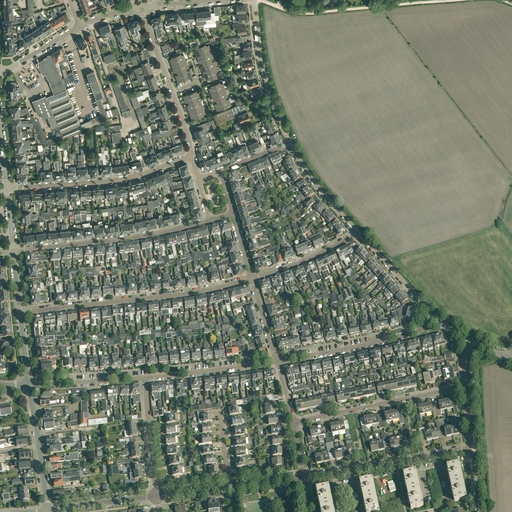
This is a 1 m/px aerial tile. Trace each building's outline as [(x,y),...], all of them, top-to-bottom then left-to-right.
[(13,3),(12,3),(3,3),(4,12),(12,11),(12,9),(16,8),(18,7),(18,5),(14,5),(13,5),(13,3)] [(96,7),(95,5),(82,10),(84,15),(91,12),(90,9),(96,7)] [(57,9),(61,15),(64,21),(69,18),(66,13),(67,12),(65,9),(61,12),(59,8),(58,6),(56,7),(57,9)] [(215,23),(215,17),(214,13),(210,13),(210,11),(208,11),(207,10),(205,11),(206,24),(211,23),(215,23)] [(39,14),(41,17),(49,31),(50,30),(51,30),(52,29),(53,28),(49,21),(47,22),(40,11),(38,12),(39,14)] [(55,19),(59,24),(64,21),(61,15),(58,17),(55,12),(53,14),(54,17),(55,19)] [(181,16),(181,22),(182,25),(187,24),(187,26),(187,27),(188,32),(191,31),(190,27),(188,13),(186,13),(185,13),(184,13),(181,14),(181,16)] [(55,19),(54,17),(53,14),(51,15),(52,16),(48,18),(54,28),(59,24),(55,19)] [(168,25),(172,25),(171,14),(168,15),(164,16),(165,24),(164,24),(166,30),(169,30),(168,25)] [(174,14),(171,14),(172,25),(176,24),(176,26),(179,26),(179,28),(180,28),(180,32),(183,32),(182,25),(181,22),(178,22),(178,14),(175,15),(174,14)] [(238,18),(233,19),(233,22),(247,21),(247,14),(238,15),(238,18)] [(47,32),(49,31),(41,17),(38,19),(42,25),(40,26),(44,33),(46,33),(47,32)] [(2,23),(3,27),(12,26),(11,24),(15,23),(17,22),(17,21),(20,20),(20,18),(14,19),(14,20),(3,21),(3,23),(2,23)] [(155,27),(157,38),(161,37),(160,36),(159,33),(158,33),(155,18),(151,19),(152,27),(155,27)] [(32,24),(39,36),(41,36),(43,35),(43,34),(44,34),(39,27),(37,28),(32,20),(30,21),(32,24)] [(131,22),(130,22),(127,22),(127,23),(127,24),(128,25),(129,31),(130,32),(131,33),(132,33),(133,35),(134,40),(135,41),(136,41),(136,43),(138,42),(137,39),(135,35),(132,22),(131,22)] [(242,23),(239,23),(232,24),(233,31),(237,30),(237,34),(246,33),(246,26),(243,26),(242,23)] [(38,37),(39,36),(32,24),(29,25),(33,31),(31,32),(35,39),(36,39),(38,38),(38,37)] [(104,26),(109,39),(111,39),(114,48),(117,47),(114,38),(113,38),(108,24),(104,26)] [(104,41),(109,39),(104,26),(99,27),(104,41)] [(123,26),(119,28),(125,44),(127,43),(125,37),(127,36),(123,26)] [(31,42),(34,40),(26,27),(24,29),(28,34),(25,36),(24,35),(22,36),(24,40),(26,43),(28,42),(28,43),(29,43),(31,42)] [(125,44),(119,28),(114,30),(118,40),(120,39),(122,45),(123,48),(126,47),(125,44)] [(88,34),(87,35),(86,36),(93,56),(98,54),(94,41),(93,41),(90,34),(89,35),(88,34)] [(245,36),(235,37),(221,39),(222,42),(223,47),(227,46),(227,42),(235,41),(236,45),(243,45),(243,49),(251,48),(251,42),(246,43),(245,36)] [(86,46),(86,45),(82,38),(79,39),(79,38),(76,40),(76,41),(78,46),(79,49),(83,47),(84,49),(87,47),(86,46)] [(17,43),(17,46),(17,47),(18,47),(18,50),(26,45),(23,41),(19,43),(17,43)] [(205,45),(201,46),(204,55),(211,52),(208,45),(206,46),(205,45)] [(194,51),(197,57),(204,55),(201,46),(196,48),(197,50),(194,51)] [(57,50),(57,51),(55,52),(62,63),(64,66),(67,65),(65,61),(63,58),(65,56),(66,55),(66,53),(65,52),(62,48),(59,49),(58,49),(57,50)] [(234,63),(241,62),(243,61),(245,61),(244,58),(251,57),(251,51),(242,52),(242,55),(237,55),(238,58),(234,59),(234,63)] [(52,53),(53,53),(52,54),(55,62),(57,61),(59,65),(62,68),(64,67),(62,63),(55,52),(54,52),(53,52),(52,53)] [(128,55),(131,61),(138,59),(136,52),(128,55)] [(211,52),(204,55),(207,62),(211,61),(211,59),(213,58),(211,52)] [(103,56),(105,63),(115,60),(113,53),(103,56)] [(169,60),(172,66),(179,64),(176,56),(175,56),(174,54),(171,55),(172,57),(171,58),(172,59),(169,60)] [(176,56),(179,64),(186,61),(183,55),(181,56),(180,54),(176,56)] [(36,132),(39,138),(39,139),(41,143),(42,145),(43,148),(44,148),(63,140),(83,131),(81,124),(64,85),(61,79),(51,55),(36,64),(43,76),(46,75),(54,94),(46,98),(45,96),(32,101),(37,114),(40,113),(43,119),(47,117),(55,137),(47,140),(38,120),(36,121),(33,116),(30,117),(35,128),(36,132)] [(207,62),(204,55),(197,57),(199,63),(202,63),(202,64),(207,62)] [(135,72),(138,71),(150,66),(148,61),(141,63),(142,66),(134,69),(135,72)] [(186,61),(179,64),(182,72),(186,70),(186,69),(188,68),(186,61)] [(211,61),(207,62),(210,71),(217,68),(214,61),(212,62),(211,61)] [(243,63),(243,61),(241,62),(241,63),(242,70),(248,69),(248,68),(253,67),(252,64),(253,64),(252,62),(251,61),(243,63)] [(210,71),(207,62),(202,64),(203,65),(200,66),(203,73),(210,71)] [(177,72),(177,73),(182,72),(179,64),(172,66),(174,73),(177,72)] [(152,72),(150,66),(138,71),(139,74),(142,72),(143,75),(152,72)] [(217,68),(210,71),(212,78),(217,76),(216,75),(219,74),(217,68)] [(186,70),(182,72),(185,80),(192,77),(189,70),(187,71),(186,70)] [(239,72),(238,72),(239,76),(243,75),(246,75),(246,78),(248,78),(256,76),(255,75),(256,75),(255,73),(254,72),(253,70),(245,72),(244,70),(239,72)] [(95,100),(100,98),(103,97),(94,71),(86,74),(95,100)] [(210,71),(203,73),(205,79),(207,78),(208,80),(212,78),(210,71)] [(185,80),(182,72),(177,73),(178,75),(175,76),(178,82),(185,80)] [(149,84),(155,81),(153,76),(147,78),(145,79),(147,84),(148,84),(149,84)] [(67,77),(61,79),(64,85),(70,82),(67,77)] [(257,81),(256,79),(245,82),(247,90),(251,88),(251,87),(255,86),(258,85),(258,84),(258,83),(258,82),(257,81)] [(125,111),(127,111),(122,96),(117,80),(112,82),(117,98),(122,112),(125,111)] [(158,87),(155,81),(149,84),(148,84),(150,90),(151,89),(158,87)] [(8,93),(21,92),(19,87),(17,87),(17,90),(15,90),(15,86),(14,86),(14,83),(13,83),(11,83),(11,86),(8,86),(9,87),(8,87),(8,88),(7,88),(7,90),(8,90),(8,93)] [(215,84),(218,92),(225,90),(222,83),(220,84),(219,83),(215,84)] [(211,95),(218,92),(215,84),(210,86),(211,88),(208,89),(211,95)] [(259,87),(249,91),(246,92),(246,94),(251,93),(252,96),(250,98),(251,101),(257,99),(255,95),(261,93),(259,87)] [(221,100),(225,98),(225,97),(227,96),(225,90),(218,92),(221,100)] [(151,95),(153,99),(161,97),(159,91),(153,93),(153,94),(151,95)] [(190,94),(193,102),(197,100),(197,99),(199,98),(197,91),(190,94)] [(22,96),(21,92),(8,93),(9,96),(8,97),(8,99),(9,100),(16,100),(16,97),(22,96)] [(150,94),(149,92),(143,94),(137,97),(138,99),(138,101),(145,99),(144,97),(150,94)] [(216,102),(221,100),(218,92),(211,95),(213,101),(216,101),(216,102)] [(188,102),(188,104),(193,102),(190,94),(183,96),(185,103),(188,102)] [(226,100),(225,98),(221,100),(224,108),(231,106),(228,99),(226,100)] [(193,102),(196,110),(203,108),(200,100),(198,101),(197,100),(193,102)] [(217,111),(224,108),(221,100),(216,102),(217,103),(214,104),(217,111)] [(196,110),(193,102),(188,104),(189,105),(186,106),(189,113),(196,110)] [(217,125),(235,117),(238,116),(236,113),(241,111),(245,109),(243,104),(240,106),(240,104),(213,115),(217,125)] [(158,108),(159,110),(150,114),(151,117),(167,111),(165,105),(158,108)] [(205,113),(203,108),(196,110),(199,117),(203,116),(202,114),(205,113)] [(194,119),(199,117),(196,110),(189,113),(191,119),(193,118),(194,119)] [(167,111),(151,117),(149,117),(150,121),(160,117),(159,117),(161,116),(162,119),(169,117),(167,111)] [(247,112),(242,114),(241,111),(236,113),(238,116),(235,117),(238,123),(233,125),(236,132),(245,128),(243,124),(250,121),(249,117),(248,115),(247,112)] [(101,115),(81,124),(83,131),(103,122),(102,119),(101,116),(101,115)] [(268,119),(262,121),(264,124),(264,123),(265,125),(264,125),(265,128),(273,125),(273,123),(272,121),(271,121),(271,120),(269,121),(268,119)] [(151,133),(151,132),(149,132),(149,133),(150,134),(151,137),(156,135),(159,134),(160,134),(160,133),(162,133),(164,132),(163,129),(171,126),(169,120),(159,123),(161,127),(159,128),(160,130),(151,133)] [(196,136),(196,137),(205,134),(204,131),(207,129),(205,123),(199,125),(201,129),(194,132),(194,133),(194,134),(195,136),(196,136)] [(121,141),(120,134),(119,125),(107,127),(110,147),(120,145),(120,141),(121,141)] [(149,132),(147,128),(143,129),(137,131),(132,133),(134,138),(139,136),(149,133),(149,132)] [(278,133),(277,132),(276,132),(276,131),(269,135),(270,136),(269,136),(270,139),(278,136),(277,134),(278,133)] [(240,156),(243,156),(242,155),(244,154),(239,140),(237,137),(236,132),(231,134),(231,136),(234,135),(236,141),(239,147),(236,148),(238,152),(237,153),(239,157),(240,156)] [(175,140),(174,136),(172,133),(170,134),(173,141),(175,146),(173,147),(176,155),(177,155),(178,154),(179,154),(180,153),(175,140)] [(205,140),(207,144),(212,142),(210,135),(206,137),(205,134),(196,137),(197,139),(196,140),(197,142),(198,142),(199,143),(205,140)] [(245,142),(242,143),(239,136),(237,137),(239,140),(244,154),(246,154),(248,153),(249,152),(245,142)] [(279,138),(278,136),(270,139),(271,142),(270,142),(271,144),(280,140),(280,139),(280,138),(279,138)] [(179,139),(175,140),(180,153),(184,152),(181,143),(179,139)] [(227,139),(224,140),(229,151),(227,152),(230,160),(231,160),(233,160),(232,159),(234,158),(229,144),(228,143),(227,139)] [(172,157),(173,157),(173,156),(174,156),(171,148),(168,149),(166,142),(164,143),(166,149),(169,157),(171,157),(172,157)] [(228,143),(229,144),(234,158),(236,158),(238,157),(239,157),(237,153),(238,152),(236,148),(233,149),(230,142),(228,143)] [(169,157),(166,149),(164,150),(161,144),(159,145),(165,159),(167,158),(167,159),(169,158),(169,157)] [(207,144),(205,145),(208,153),(213,167),(215,166),(217,166),(217,165),(218,165),(216,161),(215,157),(212,158),(207,144)] [(215,157),(216,161),(218,165),(219,164),(220,165),(222,164),(221,163),(223,163),(218,149),(217,147),(215,148),(218,155),(215,157)] [(220,148),(218,149),(223,163),(225,162),(225,163),(227,162),(227,161),(228,161),(225,153),(224,150),(221,151),(220,148)] [(134,156),(138,169),(139,168),(140,169),(142,168),(140,161),(140,158),(137,159),(135,151),(134,151),(133,151),(134,156)] [(150,165),(150,166),(154,164),(150,156),(148,157),(146,151),(143,152),(140,154),(144,163),(147,162),(148,165),(150,165)] [(28,155),(31,155),(32,155),(32,152),(20,153),(20,154),(15,154),(15,157),(15,158),(15,160),(16,160),(16,161),(28,159),(27,156),(28,156),(28,155)] [(100,167),(101,167),(101,169),(99,169),(99,175),(102,175),(103,176),(105,176),(105,175),(107,175),(105,158),(105,155),(104,152),(101,152),(102,159),(99,159),(100,167)] [(203,171),(207,169),(202,155),(201,152),(197,154),(202,170),(203,171)] [(122,159),(123,165),(124,172),(126,172),(129,172),(129,171),(128,164),(125,165),(124,158),(123,154),(121,155),(122,159)] [(278,155),(273,157),(277,164),(279,167),(281,166),(280,163),(282,162),(278,155)] [(273,157),(269,158),(276,171),(278,170),(275,165),(277,164),(273,157)] [(263,161),(268,175),(271,182),(273,181),(268,168),(271,167),(268,159),(267,160),(267,159),(264,160),(265,161),(263,161)] [(283,164),(286,168),(293,164),(291,160),(283,164)] [(97,175),(99,175),(99,169),(97,169),(96,167),(92,167),(92,161),(88,162),(89,168),(90,168),(91,176),(94,176),(94,177),(96,176),(97,176),(97,175)] [(258,163),(260,167),(262,171),(264,170),(269,183),(271,182),(268,175),(263,161),(261,162),(261,161),(259,162),(259,163),(258,163)] [(261,171),(262,171),(260,167),(258,163),(257,164),(257,163),(254,164),(255,164),(253,165),(258,179),(259,180),(260,182),(262,182),(258,172),(261,171)] [(179,169),(173,171),(174,173),(188,169),(187,165),(186,164),(179,167),(179,169)] [(285,171),(284,172),(285,174),(295,168),(293,164),(286,168),(284,169),(285,171)] [(251,166),(251,165),(249,166),(249,167),(248,167),(252,177),(253,177),(255,177),(257,181),(259,180),(258,179),(253,165),(251,166)] [(228,176),(229,179),(242,175),(250,173),(247,167),(240,169),(241,171),(235,172),(234,172),(232,172),(232,173),(229,174),(228,176)] [(298,173),(297,171),(296,171),(296,170),(289,175),(287,176),(288,178),(285,180),(286,182),(299,175),(298,173)] [(160,175),(165,189),(167,194),(169,193),(165,182),(167,181),(164,173),(164,174),(164,173),(161,174),(162,174),(160,175)] [(249,179),(252,178),(250,173),(242,175),(229,179),(229,180),(229,181),(229,183),(230,183),(242,180),(241,178),(244,177),(245,180),(249,179)] [(165,189),(160,175),(158,176),(158,175),(156,176),(156,177),(155,177),(157,181),(156,181),(157,185),(161,184),(165,195),(167,194),(165,189)] [(176,183),(176,185),(192,180),(191,175),(182,178),(183,180),(176,183)] [(299,176),(299,175),(286,182),(288,185),(291,182),(293,184),(294,183),(301,179),(301,178),(301,177),(300,175),(299,176)] [(155,193),(150,179),(148,180),(148,179),(146,180),(146,181),(145,181),(148,189),(151,188),(153,194),(155,193)] [(194,185),(192,180),(176,185),(173,186),(171,187),(171,189),(178,186),(184,185),(185,187),(194,185)] [(290,192),(292,191),(295,189),(297,191),(299,190),(299,189),(306,185),(305,184),(305,183),(305,182),(304,182),(302,180),(291,188),(291,187),(288,189),(290,192)] [(139,183),(137,183),(141,197),(143,196),(142,190),(144,190),(146,195),(149,195),(146,186),(144,186),(143,182),(141,182),(141,181),(139,182),(139,183)] [(133,184),(135,194),(137,193),(139,201),(142,200),(141,197),(137,183),(136,183),(135,183),(133,184)] [(132,193),(134,202),(137,202),(135,194),(133,184),(131,185),(130,184),(128,185),(127,185),(129,193),(132,193)] [(246,189),(245,186),(232,190),(233,192),(232,193),(233,194),(234,195),(241,193),(241,190),(246,189)] [(180,193),(180,194),(181,195),(190,193),(190,192),(193,192),(195,192),(194,190),(195,189),(194,187),(186,189),(186,191),(180,193)] [(295,199),(297,201),(310,191),(309,189),(310,189),(308,187),(307,187),(301,191),(303,193),(295,199)] [(312,192),(310,191),(297,201),(296,202),(297,204),(306,197),(307,199),(313,194),(314,194),(312,192)] [(197,197),(196,197),(196,196),(189,198),(189,201),(183,203),(184,205),(193,202),(193,203),(195,202),(195,201),(197,201),(197,199),(198,199),(197,197)] [(236,204),(236,206),(237,206),(237,207),(245,204),(244,202),(250,200),(250,198),(236,202),(236,204)] [(305,212),(315,204),(313,202),(314,201),(312,199),(311,199),(304,205),(307,207),(303,210),(305,212)] [(301,222),(303,224),(306,221),(310,218),(323,206),(322,205),(322,204),(321,203),(320,203),(320,202),(314,208),(315,210),(309,216),(309,215),(304,219),(301,222)] [(170,206),(171,208),(174,223),(176,222),(176,223),(178,223),(178,222),(179,222),(177,213),(175,214),(174,205),(170,206)] [(168,220),(167,215),(164,216),(162,206),(160,207),(160,211),(164,225),(165,225),(166,225),(168,225),(167,224),(168,224),(167,220),(168,220)] [(323,206),(310,218),(312,220),(316,216),(317,218),(320,215),(326,209),(326,208),(325,207),(324,207),(323,206)] [(200,207),(191,210),(188,211),(189,213),(185,214),(185,216),(201,212),(200,211),(201,210),(200,208),(200,207)] [(239,215),(240,218),(248,216),(248,214),(254,212),(258,210),(257,208),(253,209),(239,213),(240,215),(239,215)] [(322,220),(323,219),(325,221),(331,215),(330,214),(331,213),(329,212),(328,211),(322,216),(321,218),(322,220)] [(201,213),(201,212),(185,216),(179,218),(180,222),(187,220),(187,218),(193,216),(194,219),(201,217),(202,216),(202,215),(202,213),(201,213)] [(333,216),(331,215),(325,221),(328,223),(329,224),(335,218),(334,218),(334,217),(333,216)] [(241,221),(241,223),(242,223),(243,225),(256,221),(258,220),(260,220),(261,219),(261,217),(254,219),(253,217),(241,220),(241,221)] [(244,230),(252,227),(255,226),(254,224),(262,222),(261,219),(260,220),(258,220),(256,221),(243,225),(243,227),(243,229),(244,229),(244,230)] [(328,227),(331,230),(333,229),(339,223),(339,222),(337,220),(337,221),(336,220),(328,227)] [(228,238),(224,223),(223,224),(222,223),(220,224),(220,225),(222,233),(224,232),(226,237),(227,237),(227,238),(228,238)] [(340,224),(339,223),(333,229),(335,232),(336,231),(337,232),(342,227),(342,226),(341,224),(340,224)] [(211,226),(209,227),(208,228),(211,236),(213,235),(216,246),(218,245),(213,226),(211,227),(211,226)] [(343,228),(342,227),(337,232),(338,234),(335,236),(337,238),(345,230),(345,229),(344,227),(343,228)] [(253,229),(245,232),(244,233),(245,234),(245,235),(246,236),(260,232),(263,231),(266,230),(266,228),(258,230),(257,228),(253,229)] [(197,231),(199,239),(202,238),(204,245),(206,245),(202,229),(200,230),(200,229),(197,230),(198,231),(197,231)] [(196,240),(199,239),(197,231),(195,231),(193,231),(193,232),(191,232),(195,247),(198,246),(196,240)] [(246,239),(247,240),(247,241),(255,239),(255,236),(264,234),(263,231),(260,232),(246,236),(246,238),(246,239)] [(195,247),(191,232),(189,233),(189,232),(187,233),(189,242),(190,244),(192,244),(193,247),(193,249),(195,248),(195,247)] [(321,233),(320,232),(318,233),(318,235),(315,236),(316,239),(319,246),(321,246),(322,246),(323,245),(324,244),(321,238),(323,237),(321,233)] [(316,239),(315,236),(310,238),(312,242),(315,248),(316,248),(318,248),(318,247),(319,246),(316,239)] [(167,250),(170,249),(171,255),(173,255),(173,252),(169,237),(168,238),(167,237),(165,238),(166,238),(165,239),(167,250)] [(303,240),(308,251),(310,251),(312,251),(312,250),(313,249),(310,243),(308,240),(306,241),(304,237),(302,237),(302,238),(303,240)] [(160,254),(158,240),(156,240),(155,240),(153,240),(153,241),(154,248),(157,248),(158,254),(157,254),(158,256),(161,256),(160,254)] [(248,246),(249,246),(249,248),(268,243),(267,240),(261,242),(260,240),(248,243),(248,244),(248,246)] [(307,252),(308,251),(303,240),(301,241),(303,246),(300,247),(303,254),(304,253),(305,253),(306,253),(307,252)] [(235,245),(235,243),(234,243),(234,242),(226,244),(227,247),(221,249),(222,251),(235,247),(235,245)] [(249,250),(250,252),(251,253),(259,250),(258,248),(270,244),(269,242),(268,243),(249,248),(250,249),(249,250)] [(289,250),(286,244),(284,244),(289,259),(292,258),(292,259),(294,258),(294,257),(291,250),(289,250)] [(265,254),(260,255),(260,254),(252,256),(252,257),(252,259),(253,259),(253,260),(263,257),(263,258),(270,256),(274,255),(274,252),(279,251),(278,245),(265,249),(267,254),(266,254),(265,254)] [(349,245),(345,248),(349,254),(351,259),(353,261),(353,258),(351,254),(351,253),(353,252),(349,245)] [(357,255),(354,257),(357,259),(359,257),(360,257),(365,251),(362,247),(361,249),(359,247),(356,250),(358,251),(356,253),(358,254),(357,255)] [(345,248),(340,250),(346,260),(348,258),(347,256),(349,254),(345,248)] [(340,250),(336,252),(340,259),(342,258),(344,262),(346,265),(347,266),(349,265),(348,264),(346,261),(346,260),(340,250)] [(369,255),(365,251),(360,257),(359,257),(357,259),(361,262),(362,261),(369,255)] [(331,255),(330,256),(335,267),(339,265),(339,264),(335,254),(334,254),(334,253),(331,255)] [(221,261),(217,262),(218,265),(239,258),(238,257),(239,256),(238,254),(237,254),(230,256),(230,258),(221,261)] [(360,263),(359,264),(361,266),(364,263),(365,262),(366,264),(372,259),(369,255),(362,261),(361,262),(360,263)] [(325,258),(328,265),(331,264),(331,265),(332,265),(333,268),(335,267),(330,256),(329,256),(328,256),(326,257),(326,258),(325,258)] [(239,260),(239,258),(218,265),(218,267),(222,266),(229,264),(230,267),(240,263),(241,262),(240,260),(239,260)] [(326,266),(328,265),(325,258),(324,258),(321,259),(322,260),(320,261),(325,271),(327,270),(326,267),(326,266)] [(253,264),(255,269),(256,269),(256,270),(257,271),(267,267),(265,259),(254,262),(254,263),(253,264)] [(316,263),(319,269),(320,272),(322,271),(325,279),(328,278),(325,272),(325,271),(320,261),(318,261),(316,262),(316,263)] [(371,270),(377,265),(375,263),(376,263),(374,261),(373,261),(365,268),(368,272),(371,270)] [(311,265),(309,265),(316,280),(320,278),(319,275),(317,276),(316,273),(318,272),(316,269),(314,263),(313,264),(313,263),(311,264),(311,265)] [(308,266),(307,265),(305,266),(306,267),(305,267),(307,273),(309,272),(310,275),(310,276),(313,283),(317,282),(316,280),(309,265),(308,266)] [(369,273),(370,275),(368,277),(367,277),(365,279),(367,281),(381,269),(380,268),(380,267),(378,265),(378,266),(377,265),(371,270),(371,271),(369,273)] [(383,272),(384,272),(382,270),(381,269),(367,281),(365,283),(366,285),(376,276),(378,278),(384,273),(383,272)] [(296,270),(294,271),(294,272),(296,277),(298,277),(301,283),(303,282),(298,270),(297,271),(296,270)] [(285,274),(282,275),(283,276),(282,276),(286,287),(288,287),(289,290),(290,292),(292,291),(292,289),(287,274),(285,275),(285,274)] [(379,284),(380,285),(389,278),(388,277),(388,276),(386,274),(386,275),(385,274),(379,279),(381,281),(379,284)] [(277,277),(276,278),(280,291),(281,295),(281,296),(284,295),(280,285),(283,284),(280,276),(280,277),(279,276),(277,277)] [(273,278),(272,278),(271,279),(273,287),(276,286),(277,292),(280,291),(276,278),(274,278),(273,278)] [(390,279),(389,278),(380,285),(382,287),(384,285),(386,287),(392,282),(392,281),(392,280),(390,279)] [(28,284),(29,286),(29,288),(43,287),(43,284),(38,285),(37,282),(35,282),(35,280),(29,281),(29,284),(28,284)] [(263,282),(263,281),(260,282),(261,283),(260,283),(259,284),(262,291),(264,290),(266,295),(268,295),(264,281),(263,282)] [(396,285),(394,283),(393,283),(385,291),(386,292),(384,295),(386,297),(397,287),(396,285)] [(243,288),(246,295),(247,299),(251,298),(248,287),(247,286),(247,287),(246,286),(245,287),(244,287),(243,288)] [(241,288),(238,289),(237,289),(239,293),(240,293),(241,297),(245,296),(245,295),(246,295),(243,288),(242,287),(241,288)] [(398,288),(397,287),(386,297),(385,297),(387,299),(390,296),(392,294),(394,296),(400,290),(400,289),(398,287),(398,288)] [(234,290),(233,291),(235,298),(236,298),(236,299),(241,297),(240,293),(239,293),(237,289),(236,290),(235,289),(234,290)] [(404,294),(402,292),(401,292),(396,297),(397,299),(392,304),(393,306),(397,303),(405,296),(404,294)] [(221,293),(219,294),(216,295),(217,299),(218,299),(219,303),(221,303),(222,307),(225,306),(224,301),(222,294),(221,293)] [(215,304),(219,303),(218,299),(217,299),(216,295),(215,295),(214,295),(212,295),(212,296),(211,296),(213,304),(214,303),(215,304)] [(406,297),(405,296),(397,303),(398,305),(401,303),(402,305),(408,299),(408,298),(406,296),(406,297)] [(286,308),(269,313),(269,315),(270,317),(270,318),(278,315),(277,313),(287,310),(286,308)] [(254,311),(254,310),(247,313),(244,314),(244,316),(247,316),(247,318),(248,319),(256,316),(255,313),(256,313),(255,311),(254,311)] [(380,315),(383,328),(385,327),(386,328),(387,328),(388,327),(387,321),(385,321),(382,311),(379,311),(380,315)] [(413,317),(414,315),(403,313),(401,312),(403,318),(403,319),(407,320),(407,319),(413,320),(413,319),(414,317),(413,317)] [(353,315),(351,315),(355,334),(356,334),(356,335),(359,334),(359,333),(360,333),(358,327),(356,328),(353,315)] [(366,315),(363,316),(367,332),(368,331),(369,332),(371,331),(371,330),(370,325),(368,325),(366,315)] [(257,318),(256,316),(248,319),(248,321),(245,322),(246,325),(250,323),(257,321),(258,320),(257,318)] [(377,323),(376,320),(376,317),(374,317),(373,316),(371,317),(373,330),(376,329),(376,330),(378,329),(379,329),(377,323)] [(0,327),(10,326),(9,317),(0,317),(0,327)] [(348,336),(346,330),(346,326),(344,327),(343,323),(344,323),(343,317),(339,318),(343,337),(345,336),(345,337),(347,337),(347,336),(348,336)] [(327,320),(328,327),(331,339),(332,339),(333,339),(335,339),(335,338),(336,338),(334,330),(332,330),(330,319),(327,320)] [(322,334),(320,334),(318,324),(318,322),(315,322),(316,325),(319,342),(320,341),(321,342),(322,341),(323,341),(324,341),(322,334)] [(439,335),(437,335),(440,344),(440,345),(447,343),(446,340),(444,341),(442,334),(441,334),(439,334),(439,335)] [(11,342),(9,342),(5,342),(4,339),(0,339),(0,345),(1,345),(1,350),(11,349),(11,348),(12,348),(12,345),(11,345),(11,342)] [(265,342),(264,339),(263,340),(263,339),(255,341),(256,344),(249,346),(249,348),(264,344),(264,342),(265,342)] [(240,351),(239,343),(231,344),(232,355),(238,355),(238,353),(240,352),(240,351)] [(245,346),(246,354),(250,354),(250,351),(258,349),(258,351),(266,349),(265,348),(266,348),(265,345),(264,344),(249,348),(249,346),(245,346)] [(403,365),(410,364),(409,361),(406,362),(405,357),(403,350),(405,350),(403,344),(402,344),(400,344),(400,345),(398,345),(402,358),(403,362),(403,365)] [(396,345),(394,346),(393,347),(395,352),(397,352),(399,359),(402,358),(398,345),(397,346),(396,345)] [(61,348),(62,356),(62,368),(65,368),(72,367),(72,360),(67,361),(67,356),(66,347),(61,348)] [(390,347),(388,347),(388,348),(386,348),(390,365),(391,369),(397,367),(397,366),(393,367),(393,364),(391,353),(392,353),(391,347),(390,347)] [(385,349),(384,348),(382,348),(382,349),(381,349),(383,355),(385,354),(388,365),(390,365),(386,348),(385,349)] [(378,364),(375,351),(373,351),(371,351),(371,352),(370,352),(371,358),(373,357),(375,364),(378,364)] [(352,355),(349,356),(350,363),(353,363),(354,367),(355,367),(355,369),(359,368),(357,359),(355,360),(354,355),(352,356),(352,355)] [(341,358),(337,358),(339,370),(342,369),(343,374),(346,373),(345,369),(344,370),(341,358)] [(51,368),(51,367),(55,366),(54,359),(47,360),(48,364),(41,364),(42,371),(45,371),(46,373),(47,374),(51,373),(52,372),(51,370),(52,370),(51,368)] [(455,363),(454,359),(446,361),(448,370),(450,379),(455,378),(454,373),(458,373),(459,378),(460,377),(458,373),(457,367),(451,369),(450,364),(455,363)] [(330,360),(326,361),(328,369),(330,369),(331,373),(332,373),(333,377),(335,376),(334,372),(333,372),(331,360),(330,361),(330,360)] [(448,370),(438,372),(439,377),(444,376),(445,380),(450,379),(448,370)] [(438,372),(428,374),(430,384),(435,383),(434,378),(439,377),(438,372)] [(428,374),(418,376),(420,386),(420,385),(419,381),(424,380),(425,385),(430,384),(428,374)] [(404,389),(410,388),(409,379),(405,379),(405,376),(401,377),(404,389)] [(404,389),(401,377),(399,378),(399,381),(396,381),(398,390),(404,389)] [(415,377),(409,379),(410,388),(417,386),(415,377)] [(391,392),(398,390),(396,381),(389,383),(391,392)] [(389,383),(383,384),(385,393),(391,392),(389,383)] [(161,392),(163,392),(162,384),(160,384),(158,384),(158,385),(156,385),(158,400),(158,404),(159,411),(159,414),(153,415),(154,417),(158,417),(165,416),(164,413),(164,410),(160,410),(159,403),(160,403),(159,400),(160,400),(159,392),(161,392)] [(379,394),(385,393),(383,384),(377,385),(379,394)] [(363,397),(370,396),(368,387),(365,388),(365,385),(361,386),(363,397)] [(358,389),(355,390),(357,399),(363,397),(361,386),(357,387),(358,389)] [(374,386),(368,387),(370,396),(376,395),(374,386)] [(345,392),(343,392),(344,401),(351,400),(349,391),(348,388),(345,389),(345,392)] [(355,390),(349,391),(351,400),(357,399),(355,390)] [(336,391),(336,394),(338,403),(344,401),(343,392),(339,393),(339,391),(336,391)] [(104,392),(97,393),(98,400),(103,400),(103,404),(104,412),(106,411),(105,399),(104,399),(104,392)] [(327,395),(329,405),(336,403),(334,394),(333,394),(333,392),(329,393),(329,394),(327,394),(327,395)] [(323,406),(329,405),(327,395),(324,396),(323,394),(320,395),(321,397),(323,406)] [(43,400),(40,401),(41,406),(49,405),(49,404),(52,404),(52,402),(55,401),(59,400),(60,401),(62,401),(62,400),(62,397),(58,397),(55,398),(52,398),(52,399),(43,400)] [(308,397),(308,399),(310,408),(316,407),(315,398),(311,399),(311,398),(310,397),(308,397)] [(321,397),(315,398),(316,407),(323,406),(321,397)] [(308,399),(302,401),(304,410),(310,408),(308,399)] [(445,400),(447,410),(453,408),(454,413),(458,413),(456,403),(452,404),(452,399),(445,400)] [(297,411),(304,410),(302,401),(298,402),(298,400),(296,401),(296,402),(297,411)] [(440,410),(436,411),(438,417),(441,416),(440,411),(447,410),(445,400),(439,402),(440,410)] [(270,414),(275,414),(273,403),(261,405),(261,409),(265,408),(266,415),(270,414)] [(431,403),(424,405),(426,414),(433,412),(434,418),(438,417),(436,411),(436,409),(436,407),(432,408),(431,403)] [(0,413),(1,416),(8,415),(11,414),(10,404),(0,406),(0,413)] [(420,414),(416,415),(418,423),(421,423),(420,415),(426,414),(424,405),(418,406),(420,414)] [(241,418),(243,418),(242,414),(239,414),(238,407),(229,409),(230,416),(235,415),(236,418),(241,418)] [(61,408),(52,409),(51,409),(51,413),(45,413),(45,414),(45,416),(43,417),(43,420),(53,419),(52,416),(54,415),(54,412),(62,411),(61,408)] [(202,423),(204,422),(212,421),(211,415),(205,416),(204,410),(197,411),(199,420),(202,419),(202,423)] [(397,410),(391,412),(393,421),(399,419),(400,425),(404,424),(403,418),(399,418),(397,410)] [(386,422),(393,421),(391,412),(384,413),(386,421),(382,422),(384,428),(387,427),(386,422)] [(87,425),(87,413),(81,414),(78,415),(79,420),(79,426),(87,425)] [(268,422),(268,425),(273,424),(279,424),(278,417),(271,418),(270,414),(266,415),(264,415),(264,419),(268,418),(268,422)] [(380,429),(384,428),(382,422),(379,423),(377,415),(370,416),(372,425),(379,424),(380,429)] [(172,423),(173,427),(174,426),(179,426),(179,422),(175,423),(175,416),(165,417),(166,424),(172,423)] [(362,426),(363,432),(367,432),(366,426),(372,425),(370,416),(364,417),(366,425),(362,426)] [(457,425),(451,426),(453,435),(459,434),(457,426),(461,425),(459,417),(456,417),(457,425)] [(238,425),(239,429),(244,428),(247,428),(247,424),(242,425),(241,418),(236,418),(232,419),(232,426),(238,425)] [(71,427),(79,426),(79,420),(76,421),(76,422),(67,423),(68,429),(71,429),(71,427)] [(442,431),(440,423),(440,421),(436,422),(438,429),(431,430),(433,440),(440,438),(438,432),(442,431)] [(202,430),(202,433),(204,433),(212,432),(211,425),(205,426),(204,422),(202,423),(192,424),(193,428),(198,427),(198,430),(202,430)] [(343,422),(337,423),(339,432),(345,431),(346,436),(350,435),(349,429),(345,430),(343,422)] [(339,432),(337,423),(330,424),(331,426),(332,430),(328,431),(328,433),(330,440),(333,439),(332,434),(339,432)] [(446,437),(453,435),(451,426),(444,428),(443,423),(440,423),(442,431),(445,430),(446,437)] [(274,428),(273,424),(268,425),(266,425),(266,429),(271,429),(271,435),(275,435),(281,434),(281,427),(274,428)] [(175,433),(174,426),(173,427),(165,428),(166,434),(172,434),(172,437),(174,437),(179,436),(179,433),(175,433)] [(323,426),(316,427),(318,436),(319,440),(325,438),(326,440),(330,440),(328,433),(325,434),(323,426)] [(318,436),(316,427),(310,429),(312,437),(308,438),(309,444),(313,443),(312,438),(318,436)] [(244,435),(244,428),(239,429),(235,429),(235,436),(241,436),(242,439),(245,439),(249,438),(248,434),(244,435)] [(427,441),(433,440),(431,430),(425,432),(424,428),(419,429),(420,435),(425,434),(427,441)] [(398,447),(404,446),(404,441),(408,441),(405,429),(401,430),(402,436),(396,438),(398,447)] [(386,441),(385,435),(384,431),(381,432),(383,441),(376,442),(378,451),(385,450),(384,446),(387,445),(386,441)] [(205,437),(204,433),(202,433),(197,434),(198,438),(201,437),(202,444),(206,443),(212,443),(211,436),(205,437)] [(391,448),(398,447),(396,438),(389,439),(388,434),(385,435),(386,441),(390,440),(391,448)] [(46,440),(47,446),(49,446),(59,445),(58,435),(54,436),(54,439),(46,440)] [(275,438),(275,435),(271,435),(267,436),(267,440),(272,439),(273,446),(275,445),(283,444),(282,437),(275,438)] [(174,437),(172,437),(168,438),(165,438),(166,445),(172,444),(172,448),(176,447),(179,447),(179,443),(175,444),(174,437)] [(17,447),(24,446),(27,446),(26,438),(8,440),(9,444),(17,443),(17,447)] [(372,452),(378,451),(376,442),(370,443),(369,438),(365,439),(367,447),(370,446),(372,452)] [(245,439),(242,439),(234,440),(235,447),(243,446),(243,449),(245,449),(250,449),(249,445),(246,445),(245,439)] [(347,448),(341,449),(343,458),(349,457),(348,449),(351,448),(350,443),(352,443),(351,439),(346,441),(347,448)] [(103,440),(96,441),(97,448),(104,447),(103,440)] [(83,449),(86,448),(85,442),(78,443),(61,445),(52,447),(52,449),(50,449),(50,454),(64,452),(64,447),(74,446),(74,450),(77,449),(78,451),(83,450),(83,449)] [(202,448),(203,454),(208,454),(213,453),(212,446),(206,447),(206,443),(202,444),(199,444),(199,448),(202,448)] [(336,460),(343,458),(341,449),(334,451),(333,443),(329,444),(331,453),(335,453),(336,460)] [(125,453),(128,452),(139,451),(138,444),(130,445),(131,448),(124,449),(125,453)] [(330,461),(328,454),(331,453),(329,444),(326,445),(327,451),(324,451),(324,453),(321,454),(323,463),(330,461)] [(273,456),(275,456),(283,455),(282,448),(275,449),(275,445),(273,446),(267,446),(267,450),(272,450),(273,456)] [(177,454),(176,447),(172,448),(167,448),(167,455),(173,455),(174,458),(178,458),(180,457),(180,454),(177,454)] [(246,456),(245,449),(243,449),(236,450),(237,457),(242,456),(243,460),(245,460),(248,459),(250,459),(249,455),(246,456)] [(317,464),(323,463),(321,454),(315,455),(314,450),(310,450),(312,456),(315,456),(317,464)] [(28,451),(26,451),(11,453),(11,456),(19,455),(19,460),(29,459),(28,451)] [(60,457),(51,458),(50,458),(49,458),(49,460),(49,463),(50,463),(52,463),(78,460),(77,453),(69,454),(69,457),(65,457),(64,458),(61,459),(60,457)] [(206,465),(211,464),(216,463),(215,457),(209,457),(208,454),(203,454),(201,455),(202,458),(205,458),(206,465)] [(284,465),(283,459),(275,460),(275,456),(273,456),(267,457),(268,461),(272,460),(273,467),(276,466),(277,468),(282,467),(282,466),(284,465)] [(178,458),(174,458),(169,459),(170,466),(176,465),(176,468),(181,468),(183,468),(183,464),(179,464),(178,458)] [(236,461),(237,468),(242,467),(243,471),(250,470),(249,466),(248,459),(245,460),(243,460),(236,461)] [(29,461),(11,463),(11,467),(18,466),(19,470),(30,468),(30,466),(29,467),(29,465),(30,465),(30,461),(29,461)] [(133,467),(132,462),(126,463),(126,467),(129,467),(130,474),(134,473),(141,472),(140,466),(133,467)] [(49,465),(50,471),(57,470),(57,469),(61,468),(61,467),(66,467),(65,463),(49,465)] [(219,474),(218,467),(212,468),(211,464),(206,465),(204,465),(205,472),(209,471),(209,475),(219,474)] [(454,502),(464,500),(467,499),(460,464),(447,467),(454,502)] [(171,476),(173,476),(179,475),(180,479),(186,478),(186,474),(182,475),(181,468),(176,468),(170,469),(171,476)] [(33,470),(31,470),(24,471),(20,472),(21,474),(24,474),(25,478),(33,477),(32,473),(33,472),(33,470)] [(141,472),(134,473),(130,474),(130,481),(135,480),(135,483),(135,485),(137,484),(137,479),(142,479),(141,472)] [(404,474),(411,509),(423,506),(416,472),(404,474)] [(81,476),(79,477),(75,477),(61,479),(59,479),(59,480),(54,481),(54,482),(54,483),(53,483),(54,486),(54,487),(63,486),(66,485),(65,482),(67,482),(81,481),(81,476)] [(366,511),(379,511),(374,483),(373,479),(360,482),(366,511)] [(316,489),(321,511),(334,511),(329,486),(316,489)] [(29,500),(28,494),(20,495),(17,495),(13,496),(14,498),(20,498),(21,501),(21,504),(26,504),(25,500),(29,500)] [(207,500),(204,501),(205,504),(207,504),(208,511),(219,510),(219,509),(218,509),(216,499),(213,500),(207,500)] [(174,511),(184,511),(184,503),(178,504),(179,507),(174,508),(174,511)]
